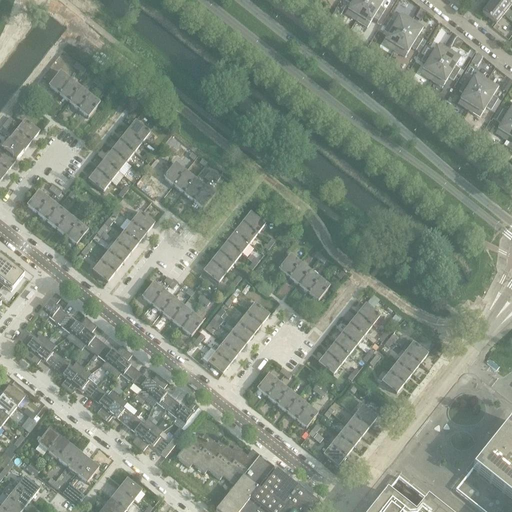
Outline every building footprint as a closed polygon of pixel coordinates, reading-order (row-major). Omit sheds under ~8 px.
[(356,22),(366,7),(355,0),(343,0),(351,5),(345,15),(356,22)] [(385,0),(369,0),(366,7),(385,18),(388,13),(385,11),(380,8),(385,0)] [(501,0),(493,0),(489,5),(504,16),(511,7),(501,0)] [(504,16),(489,5),(482,14),(496,25),(504,16)] [(385,18),(366,7),(356,22),(367,29),(374,19),(378,22),(377,24),(380,26),(385,18)] [(391,21),(387,27),(403,36),(413,21),(401,14),(395,24),(391,21)] [(424,28),(413,21),(403,36),(419,46),(423,48),(426,43),(418,38),(424,28)] [(383,45),(394,52),(403,36),(387,27),(384,32),(389,35),(383,45)] [(419,46),(403,36),(394,52),(405,59),(411,49),(419,54),(422,49),(419,47),(419,46)] [(454,36),(450,42),(454,45),(458,38),(454,36)] [(428,51),(425,57),(441,66),(450,51),(439,44),(433,54),(428,51)] [(450,51),(441,66),(457,76),(460,71),(455,68),(461,58),(450,51)] [(420,75),(431,82),(441,66),(425,57),(421,62),(426,65),(420,75)] [(441,66),(431,82),(442,89),(449,79),(453,82),(457,76),(441,66)] [(49,88),(59,96),(71,81),(61,73),(49,88)] [(466,81),(462,87),(478,96),(488,81),(477,74),(470,84),(466,81)] [(511,82),(508,80),(502,89),(507,93),(511,84),(511,82)] [(71,81),(59,96),(69,104),(80,89),(71,81)] [(488,81),(478,96),(494,106),(498,101),(493,98),(499,88),(488,81)] [(458,105),(469,112),(478,96),(462,87),(459,92),(464,95),(458,105)] [(80,89),(69,104),(78,111),(90,97),(80,89)] [(478,96),(469,112),(480,119),(486,109),(491,111),(494,106),(478,96)] [(90,97),(78,111),(88,119),(100,104),(90,97)] [(503,111),(500,116),(511,123),(511,107),(508,114),(503,111)] [(506,142),(511,132),(511,123),(500,116),(497,122),(501,125),(495,135),(506,142)] [(25,122),(17,132),(32,144),(40,134),(25,122)] [(136,123),(128,133),(142,144),(150,134),(136,123)] [(32,144),(17,132),(9,142),(24,153),(32,144)] [(128,133),(120,142),(135,154),(142,144),(128,133)] [(24,153),(9,142),(1,151),(16,163),(24,153)] [(120,142),(112,152),(127,164),(135,154),(120,142)] [(16,163),(1,151),(0,153),(0,166),(9,173),(16,163)] [(112,152),(104,162),(119,174),(127,164),(112,152)] [(194,162),(197,157),(192,153),(189,158),(194,162)] [(123,177),(119,174),(104,162),(97,172),(111,183),(115,187),(123,177)] [(164,179),(174,187),(185,173),(175,165),(164,179)] [(9,173),(0,166),(0,182),(1,183),(9,173)] [(103,193),(111,183),(97,172),(89,182),(103,193)] [(185,173),(174,187),(183,195),(195,180),(185,173)] [(195,180),(183,195),(193,203),(205,188),(195,180)] [(205,188),(193,203),(203,211),(215,196),(205,188)] [(27,207),(37,215),(49,200),(39,193),(27,207)] [(49,200),(37,215),(47,223),(59,208),(49,200)] [(59,208),(47,223),(56,231),(68,216),(59,208)] [(140,214),(132,224),(147,235),(155,225),(140,214)] [(250,214),(243,224),(257,236),(265,226),(250,214)] [(68,216),(56,231),(66,239),(78,224),(68,216)] [(78,224),(66,239),(76,247),(88,232),(78,224)] [(147,235),(132,224),(124,233),(139,245),(147,235)] [(243,224),(235,234),(250,246),(257,236),(243,224)] [(139,245),(124,233),(116,243),(131,255),(139,245)] [(235,234),(227,244),(242,256),(250,246),(235,234)] [(131,255),(116,243),(108,253),(123,265),(131,255)] [(227,244),(219,253),(234,265),(242,256),(227,244)] [(308,253),(312,249),(307,245),(303,249),(308,253)] [(123,265),(108,253),(101,263),(116,274),(123,265)] [(219,253),(211,263),(226,275),(234,265),(219,253)] [(279,271),(289,279),(300,264),(290,256),(279,271)] [(1,259),(0,260),(0,275),(9,265),(1,259)] [(116,274),(101,263),(93,273),(108,284),(116,274)] [(218,285),(226,275),(211,263),(203,273),(218,285)] [(300,264),(289,279),(298,287),(310,272),(300,264)] [(9,265),(0,275),(0,284),(3,287),(16,270),(9,265)] [(16,270),(3,287),(11,293),(24,277),(16,270)] [(310,272),(298,287),(308,295),(320,280),(310,272)] [(342,281),(346,276),(341,272),(337,277),(342,281)] [(320,280),(308,295),(318,303),(330,288),(320,280)] [(142,299),(152,307),(164,292),(154,284),(142,299)] [(164,292),(152,307),(162,315),(173,300),(164,292)] [(49,319),(60,327),(68,317),(55,307),(61,300),(55,296),(38,317),(46,323),(49,319)] [(373,297),(368,304),(374,309),(379,302),(373,297)] [(173,300),(162,315),(171,323),(183,308),(173,300)] [(255,305),(247,315),(262,327),(270,317),(255,305)] [(365,306),(357,316),(372,328),(380,318),(365,306)] [(183,308),(171,323),(181,330),(193,315),(183,308)] [(193,315),(181,330),(191,338),(203,323),(193,315)] [(247,315),(239,325),(254,337),(262,327),(247,315)] [(357,316),(350,326),(365,337),(372,328),(357,316)] [(80,327),(68,317),(60,327),(70,335),(66,340),(74,346),(91,324),(86,320),(80,327)] [(97,328),(91,324),(74,346),(82,352),(85,347),(95,355),(103,345),(91,335),(97,328)] [(239,325),(231,335),(246,347),(254,337),(239,325)] [(350,326),(342,335),(357,347),(365,337),(350,326)] [(26,359),(31,363),(48,342),(41,335),(37,340),(27,331),(18,342),(31,352),(26,359)] [(231,335),(223,344),(238,356),(246,347),(231,335)] [(342,335),(334,345),(349,357),(357,347),(342,335)] [(48,342),(31,363),(36,367),(42,360),(54,370),(62,360),(52,352),(56,348),(48,342)] [(223,344),(216,354),(230,366),(238,356),(223,344)] [(413,344),(405,354),(420,366),(428,356),(413,344)] [(116,355),(103,345),(95,355),(98,358),(106,364),(102,368),(110,374),(127,353),(121,348),(116,355)] [(334,345),(326,355),(341,367),(349,357),(334,345)] [(132,357),(127,353),(110,374),(117,380),(121,376),(131,384),(139,374),(127,364),(132,357)] [(208,364),(222,376),(230,366),(216,354),(208,364)] [(420,366),(405,354),(397,364),(412,376),(420,366)] [(326,355),(318,365),(333,377),(341,367),(326,355)] [(73,368),(62,360),(54,370),(67,380),(61,387),(67,391),(84,370),(76,364),(73,368)] [(412,376),(397,364),(390,374),(404,385),(412,376)] [(91,376),(84,370),(67,391),(72,396),(78,389),(90,399),(98,389),(96,387),(88,380),(91,376)] [(311,383),(317,376),(313,373),(307,380),(311,383)] [(152,384),(139,374),(131,384),(141,392),(138,397),(145,403),(163,381),(157,377),(152,384)] [(404,385),(390,374),(382,383),(396,395),(404,385)] [(91,376),(88,380),(96,387),(100,382),(92,375),(91,376)] [(257,391),(267,399),(279,384),(269,376),(257,391)] [(168,385),(163,381),(145,403),(153,409),(157,404),(167,412),(175,402),(162,392),(168,385)] [(279,384),(267,399),(276,406),(288,392),(279,384)] [(10,387),(2,397),(17,409),(25,399),(10,387)] [(108,397),(98,389),(90,399),(103,409),(97,416),(102,420),(120,398),(112,392),(108,397)] [(288,392),(276,406),(286,414),(298,399),(288,392)] [(2,397),(0,399),(0,411),(9,419),(17,409),(2,397)] [(127,404),(120,398),(102,420),(108,424),(113,417),(126,427),(134,417),(124,409),(127,404)] [(298,399),(286,414),(296,422),(308,407),(298,399)] [(187,412),(175,402),(167,412),(177,421),(173,425),(181,431),(199,410),(193,405),(187,412)] [(308,407),(296,422),(306,430),(318,415),(308,407)] [(363,407),(355,417),(370,429),(377,419),(363,407)] [(27,409),(23,414),(29,419),(33,414),(27,409)] [(0,411),(0,427),(1,428),(9,419),(0,411)] [(144,425),(134,417),(126,427),(138,437),(133,444),(138,448),(155,427),(148,421),(144,425)] [(370,429),(355,417),(347,427),(362,439),(370,429)] [(150,418),(148,421),(155,427),(157,424),(150,418)] [(511,511),(511,424),(510,423),(472,470),(511,501),(511,511)] [(170,446),(159,437),(163,433),(155,427),(138,448),(143,453),(149,446),(162,456),(165,452),(170,446)] [(362,439),(347,427),(339,437),(354,449),(362,439)] [(60,438),(50,430),(38,445),(48,453),(60,438)] [(235,487),(260,457),(252,451),(246,459),(241,454),(242,453),(235,448),(231,453),(226,449),(227,447),(220,442),(216,447),(211,443),(212,441),(205,436),(201,441),(196,437),(196,435),(177,459),(189,469),(192,465),(205,475),(208,472),(220,481),(223,477),(235,487)] [(354,449),(339,437),(331,447),(346,458),(354,449)] [(69,446),(60,438),(48,453),(58,461),(69,446)] [(79,454),(69,446),(58,461),(67,469),(79,454)] [(346,458),(331,447),(323,457),(338,468),(346,458)] [(89,461),(79,454),(67,469),(77,476),(89,461)] [(264,511),(250,501),(259,490),(275,469),(260,457),(235,487),(216,511),(264,511)] [(99,469),(89,461),(77,476),(87,484),(99,469)] [(8,474),(14,465),(10,462),(8,466),(4,470),(4,471),(8,474)] [(33,472),(28,468),(26,471),(35,479),(38,475),(33,472)] [(277,471),(275,472),(260,491),(259,490),(250,501),(264,511),(313,511),(319,505),(277,471)] [(25,479),(17,489),(32,501),(40,491),(25,479)] [(127,480),(119,491),(134,502),(142,492),(127,480)] [(32,501),(17,489),(9,499),(24,510),(32,501)] [(119,491),(111,500),(126,511),(134,502),(119,491)] [(440,511),(427,501),(418,511),(408,511),(386,494),(372,511),(440,511)] [(22,511),(24,510),(9,499),(1,508),(6,511),(22,511)] [(126,511),(111,500),(104,510),(106,511),(126,511)]
